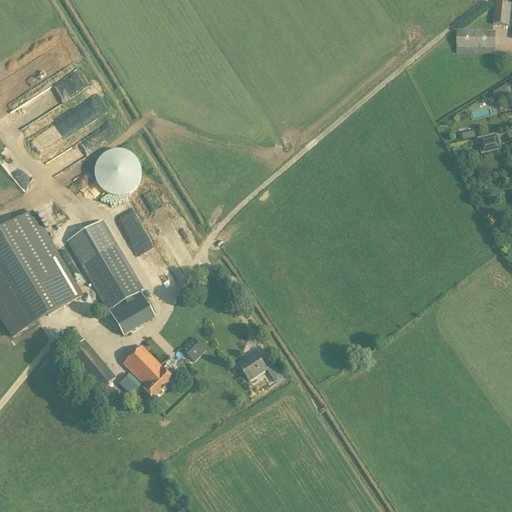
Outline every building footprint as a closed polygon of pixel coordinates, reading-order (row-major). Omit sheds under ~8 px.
[(511,5),(495,3),(492,25),(508,27),(511,5)] [(495,33),(457,32),(456,48),(494,49),(495,33)] [(493,94),(494,100),(508,96),(506,86),(493,94)] [(56,142),(106,115),(98,101),(49,128),(56,142)] [(50,175),(113,141),(108,130),(44,165),(50,175)] [(474,132),(461,135),(463,141),(475,138),(474,132)] [(500,150),(497,136),(478,140),(482,155),(500,150)] [(118,194),(125,193),(132,190),(137,185),(140,179),(140,172),(139,165),(135,159),(130,155),(124,152),(117,152),(110,154),(104,158),(100,163),(98,170),(98,177),(101,184),(105,189),(112,193),(118,194)] [(474,197),(479,201),(483,196),(478,192),(474,197)] [(0,317),(6,328),(12,338),(39,322),(81,298),(31,214),(0,231),(0,317)] [(122,224),(158,295),(175,286),(140,215),(122,224)] [(104,225),(69,245),(81,266),(124,338),(156,319),(141,293),(143,291),(116,245),(104,225)] [(56,252),(62,264),(67,262),(64,257),(68,255),(64,247),(56,252)] [(193,338),(181,350),(194,363),(206,352),(193,338)] [(106,387),(116,379),(84,341),(63,359),(95,397),(106,387)] [(142,347),(124,365),(146,388),(144,390),(153,401),(174,381),(169,376),(173,372),(168,367),(164,371),(142,347)] [(267,370),(266,370),(256,354),(249,359),(251,361),(240,368),(249,382),(266,371),(267,370)] [(276,364),(266,370),(267,370),(266,371),(274,383),(284,376),(276,364)] [(141,389),(129,377),(125,381),(131,387),(126,391),(133,397),(138,392),(141,389)]
